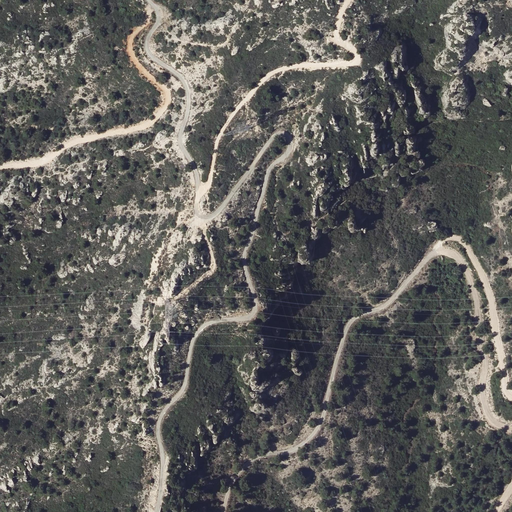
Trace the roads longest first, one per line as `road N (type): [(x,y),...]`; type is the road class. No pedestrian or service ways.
road 1 (track): [(155,511),(157,426),(184,386),(197,332),(254,309),(245,253),(267,171),(289,140),(275,134),(220,210),(200,215),(195,172),(179,138),(188,89),(150,55),(146,44),(159,18),(148,0)]
road 2 (track): [(511,429),(492,419),(483,400),(485,357),(468,275),(453,254),(436,252),(387,303),(348,324),(314,433),(295,450),(241,469),(223,511)]
road 3 (track): [(152,3),(129,43),(168,93),(157,115),(143,126),(71,142),(42,163),(0,167)]
road 4 (track): [(196,199),(210,182),(216,140),(252,91),(285,72),(350,59),(340,18),(350,0)]
